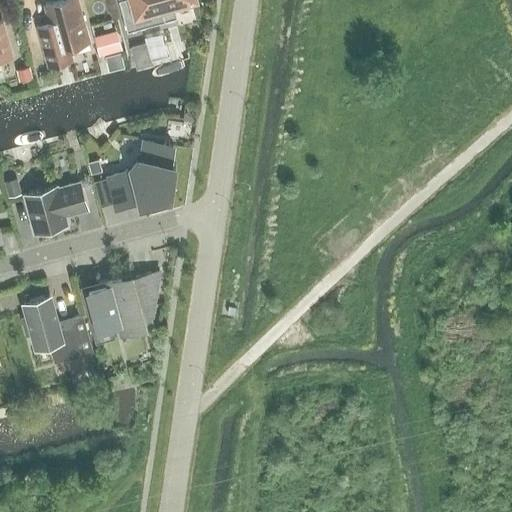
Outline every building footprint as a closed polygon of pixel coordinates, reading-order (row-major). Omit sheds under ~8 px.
[(50,22),(36,26),(47,65),(72,58),(69,46),(89,41),(77,0),(59,0),(45,4),(50,22)] [(118,0),(127,31),(165,21),(161,7),(185,0),(118,0)] [(0,59),(12,57),(2,20),(0,20),(0,65),(0,66),(0,64),(0,59)] [(114,28),(92,35),(98,54),(120,48),(114,28)] [(133,61),(148,56),(146,49),(158,46),(157,43),(165,40),(162,29),(127,39),(133,61)] [(30,66),(16,70),(19,82),(33,79),(30,66)] [(131,170),(108,176),(116,204),(139,198),(140,203),(170,194),(175,164),(170,163),(173,144),(144,140),(141,159),(138,158),(130,167),(131,170)] [(97,161),(87,164),(90,175),(100,172),(97,161)] [(15,179),(4,182),(9,199),(19,196),(15,179)] [(56,186),(25,194),(35,231),(52,226),(52,228),(66,224),(63,213),(86,207),(80,182),(57,188),(56,186)] [(122,280),(121,275),(97,281),(99,286),(82,291),(92,331),(93,331),(113,325),(119,324),(120,327),(143,321),(142,318),(151,315),(159,270),(131,277),(122,280)] [(83,314),(72,318),(57,322),(49,295),(24,302),(28,315),(22,317),(26,333),(32,331),(36,345),(50,341),(55,359),(93,349),(83,314)] [(94,374),(80,378),(83,389),(97,386),(94,374)]
